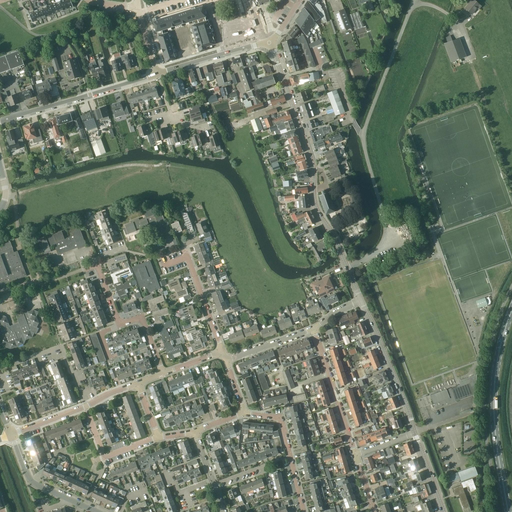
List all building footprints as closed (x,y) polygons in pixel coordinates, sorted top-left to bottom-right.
[(64,10),(69,9),(65,0),(63,0),(61,1),(64,10)] [(65,0),(69,9),(73,7),(70,0),(65,0)] [(313,6),(316,10),(318,13),(321,18),(323,23),(327,22),(324,11),(319,4),(318,4),(320,2),(318,0),(317,0),(308,0),(314,5),(313,6)] [(479,9),(481,6),(474,0),(471,0),(469,3),(470,3),(465,8),(472,14),(477,8),(479,9)] [(317,21),(321,18),(318,13),(318,14),(315,11),(316,10),(313,6),(312,5),(311,5),(308,1),(305,6),(317,21)] [(51,15),(47,6),(47,5),(42,6),(46,17),(51,15)] [(203,52),(218,47),(204,5),(155,20),(167,63),(177,59),(170,35),(196,28),(203,52)] [(37,8),(38,10),(42,19),(46,17),(42,6),(37,8)] [(301,12),(313,28),(316,24),(314,22),(315,21),(304,7),(301,12)] [(33,23),(37,21),(34,11),(33,9),(28,11),(33,23)] [(341,32),(351,28),(344,9),(334,13),(341,32)] [(38,10),(34,11),(37,21),(42,19),(38,10)] [(307,38),(313,28),(301,12),(298,16),(295,21),(296,23),(305,35),(306,36),(307,38)] [(349,15),(355,30),(364,27),(358,12),(349,15)] [(295,25),(287,34),(288,35),(293,39),(297,38),(298,38),(297,34),(298,33),(299,33),(300,31),(299,31),(300,30),(295,25)] [(304,36),(298,38),(297,38),(299,44),(302,43),(304,44),(304,43),(307,42),(307,41),(304,36)] [(309,43),(310,47),(321,43),(319,39),(309,43)] [(451,62),(463,58),(456,39),(444,44),(451,62)] [(291,40),(285,42),(282,43),(283,46),(281,47),(282,49),(292,46),(291,40)] [(285,51),(286,55),(294,52),(296,52),(295,49),(294,50),(292,46),(282,49),(283,52),(285,51)] [(0,57),(0,73),(24,65),(19,51),(0,57)] [(286,61),(296,58),(294,52),(286,55),(287,58),(285,59),(286,61)] [(121,56),(123,64),(126,63),(128,69),(134,67),(131,56),(128,57),(127,54),(121,56)] [(241,69),(247,67),(244,60),(243,56),(242,55),(232,58),(234,64),(239,63),(241,69)] [(244,60),(251,80),(256,79),(254,73),(252,67),(250,67),(260,63),(257,55),(247,58),(247,59),(244,60)] [(120,65),(123,64),(121,56),(115,58),(115,61),(112,62),(115,72),(122,71),(120,65)] [(55,72),(60,70),(56,57),(51,59),(55,72)] [(289,67),(298,64),(296,58),(286,61),(287,64),(288,63),(289,67)] [(70,80),(74,79),(80,77),(75,59),(65,62),(70,80)] [(97,68),(100,77),(105,75),(103,67),(104,67),(103,62),(102,63),(101,60),(98,61),(100,67),(97,68)] [(100,77),(97,68),(95,63),(94,62),(90,63),(90,66),(89,66),(91,70),(92,70),(94,79),(100,77)] [(225,72),(223,62),(213,65),(219,87),(227,85),(231,84),(231,81),(224,83),(222,73),(225,72)] [(298,64),(289,67),(291,70),(289,71),(289,74),(300,70),(298,64)] [(214,79),(210,65),(203,67),(206,77),(208,76),(209,81),(214,79)] [(200,80),(205,79),(202,68),(197,69),(200,80)] [(254,88),(251,80),(247,68),(239,71),(247,91),(254,88)] [(197,85),(198,83),(193,69),(187,71),(191,83),(192,85),(194,86),(195,86),(196,86),(197,85)] [(310,82),(318,79),(319,79),(318,72),(290,77),(293,85),(300,83),(299,80),(309,79),(310,82)] [(251,80),(254,88),(255,91),(276,84),(273,75),(259,80),(259,78),(256,79),(251,80)] [(44,81),(47,92),(52,91),(51,85),(57,83),(55,77),(49,79),(49,81),(45,82),(45,81),(44,81)] [(185,89),(181,77),(171,80),(177,98),(187,95),(194,92),(193,87),(185,89)] [(39,95),(47,92),(44,81),(43,82),(43,83),(40,84),(40,86),(36,87),(39,95)] [(24,101),(33,97),(32,93),(34,92),(32,85),(26,88),(27,90),(21,92),(24,101)] [(150,88),(153,98),(156,97),(157,99),(159,98),(156,87),(150,88)] [(220,89),(222,96),(222,97),(227,96),(228,95),(226,87),(220,89)] [(149,99),(153,98),(150,88),(145,90),(148,101),(150,101),(149,99)] [(139,92),(143,103),(143,105),(145,104),(145,102),(148,101),(145,90),(139,92)] [(336,116),(345,112),(337,90),(327,93),(328,95),(329,98),(333,109),(334,112),(336,116)] [(296,94),(298,99),(307,96),(306,93),(307,93),(307,91),(296,94)] [(6,92),(3,93),(6,101),(9,100),(11,106),(19,103),(16,94),(8,97),(6,92)] [(134,93),(137,103),(140,102),(140,104),(143,103),(139,92),(134,93)] [(134,104),(137,103),(134,93),(128,95),(132,108),(135,108),(134,104)] [(216,95),(207,98),(209,104),(211,104),(218,101),(216,95)] [(307,96),(298,99),(299,104),(309,100),(308,98),(309,97),(308,95),(307,96)] [(272,106),(286,101),(284,96),(268,101),(268,104),(271,103),(272,106)] [(243,101),(246,108),(252,106),(251,101),(248,102),(247,99),(243,101)] [(122,108),(121,102),(111,105),(114,115),(122,112),(123,116),(129,114),(127,107),(122,108)] [(302,113),(311,109),(310,105),(311,105),(310,102),(300,106),(302,113)] [(248,114),(255,111),(264,108),(262,103),(259,104),(255,105),(253,106),(252,106),(246,108),(248,114)] [(201,114),(201,113),(199,108),(201,108),(200,104),(194,107),(195,110),(190,111),(190,113),(189,114),(190,117),(201,114)] [(109,119),(105,107),(94,111),(97,120),(100,119),(101,122),(109,119)] [(313,109),(311,109),(302,113),(305,120),(314,117),(312,112),(314,111),(313,109)] [(273,120),(272,120),(274,125),(275,125),(292,119),(289,110),(277,114),(278,118),(273,119),(273,120)] [(336,117),(336,116),(334,112),(322,117),(324,120),(325,123),(334,120),(334,118),(336,117)] [(57,122),(60,129),(61,131),(64,130),(62,124),(66,123),(67,125),(69,127),(73,125),(73,123),(70,113),(56,117),(58,122),(57,122)] [(91,119),(91,117),(89,113),(81,116),(83,123),(84,122),(87,131),(97,127),(94,118),(91,119)] [(201,114),(190,117),(191,120),(193,120),(193,122),(198,121),(199,124),(206,122),(205,118),(204,119),(202,113),(201,113),(201,114)] [(270,117),(268,118),(268,115),(267,115),(261,117),(259,118),(260,121),(263,129),(273,126),(270,117)] [(55,117),(49,119),(51,125),(50,125),(50,127),(50,128),(51,129),(52,129),(52,130),(51,132),(52,134),(54,135),(55,139),(56,139),(57,141),(61,139),(61,138),(61,137),(64,144),(68,143),(65,133),(61,134),(59,129),(60,129),(57,122),(55,117)] [(77,131),(83,129),(79,118),(73,120),(77,131)] [(255,132),(263,129),(260,121),(259,118),(251,121),(255,132)] [(308,130),(317,127),(314,119),(306,122),(308,130)] [(278,135),(281,134),(295,129),(292,120),(269,128),(271,132),(275,131),(276,134),(278,134),(278,135)] [(28,126),(24,127),(26,134),(25,134),(26,138),(27,138),(28,140),(33,138),(34,143),(43,141),(39,127),(34,129),(33,125),(32,125),(32,124),(28,126)] [(147,135),(149,139),(151,146),(154,145),(152,138),(149,129),(146,130),(145,126),(143,126),(142,125),(139,126),(139,127),(138,128),(141,137),(147,135)] [(332,131),(330,127),(323,129),(323,128),(316,131),(316,129),(309,131),(313,142),(321,139),(321,138),(323,138),(322,136),(325,135),(325,134),(332,131)] [(170,139),(170,138),(169,133),(166,134),(164,129),(162,130),(162,129),(158,130),(162,140),(167,139),(169,145),(172,145),(170,139)] [(13,130),(7,132),(9,141),(9,142),(9,144),(8,145),(9,152),(20,149),(19,145),(24,144),(23,139),(17,140),(18,142),(15,143),(14,140),(16,139),(13,130)] [(156,142),(162,140),(158,130),(155,131),(155,132),(153,133),(155,137),(152,138),(154,145),(157,144),(156,142)] [(180,130),(177,131),(180,142),(181,145),(187,143),(186,141),(189,140),(191,149),(195,148),(194,147),(198,146),(198,147),(199,147),(200,147),(196,135),(193,136),(194,137),(191,138),(192,140),(189,141),(187,133),(184,133),(183,131),(181,131),(180,130)] [(286,139),(298,135),(296,130),(279,136),(279,138),(285,136),(286,139)] [(170,139),(172,145),(175,144),(180,142),(177,131),(174,132),(174,133),(172,134),(173,138),(170,138),(170,139)] [(208,143),(207,138),(204,139),(202,134),(200,135),(200,133),(196,135),(200,147),(201,147),(202,146),(202,145),(205,144),(206,146),(209,145),(208,143)] [(209,145),(211,153),(213,152),(213,151),(214,152),(221,150),(220,146),(218,146),(217,143),(219,142),(218,138),(216,139),(215,134),(211,135),(212,136),(209,137),(211,142),(208,143),(209,145)] [(340,134),(328,138),(330,144),(336,141),(337,143),(342,141),(342,140),(342,139),(340,134)] [(290,145),(300,142),(298,136),(288,139),(290,145)] [(96,157),(106,153),(101,139),(91,142),(96,157)] [(315,150),(326,146),(324,140),(313,144),(315,150)] [(291,148),(290,148),(290,150),(292,150),(301,146),(300,142),(290,145),(291,148)] [(290,150),(291,156),(294,155),(294,156),(303,152),(301,146),(292,150),(290,150)] [(326,157),(335,154),(333,149),(324,152),(326,157)] [(297,163),(306,160),(304,154),(293,158),(294,161),(295,164),(297,163)] [(328,162),(337,159),(335,154),(326,157),(328,162)] [(330,168),(339,164),(337,159),(328,162),(330,168)] [(306,160),(297,163),(300,171),(309,168),(306,160)] [(278,162),(271,165),(273,171),(280,169),(278,162)] [(330,173),(339,170),(338,165),(339,164),(330,168),(328,168),(330,173)] [(290,174),(290,177),(297,176),(298,180),(308,178),(307,170),(296,173),(290,174)] [(339,170),(330,173),(332,179),(341,175),(339,170)] [(325,193),(324,190),(321,191),(322,194),(319,195),(326,215),(335,211),(329,192),(325,193)] [(298,201),(296,201),(297,209),(299,209),(301,208),(310,207),(309,197),(309,196),(299,197),(299,200),(298,200),(298,201)] [(126,228),(124,229),(126,235),(128,234),(136,231),(136,229),(142,227),(143,231),(150,228),(153,236),(164,231),(163,228),(165,227),(165,226),(169,225),(168,221),(165,222),(162,214),(155,216),(152,208),(143,211),(146,218),(139,220),(139,218),(131,221),(131,223),(125,225),(126,228)] [(186,213),(181,212),(186,224),(186,225),(189,234),(194,232),(196,231),(188,209),(186,209),(187,212),(187,213),(186,213)] [(305,217),(313,214),(311,210),(303,214),(303,212),(296,216),(298,220),(305,217)] [(99,219),(108,216),(106,211),(94,215),(96,220),(99,219)] [(305,217),(298,220),(299,223),(305,220),(306,222),(315,218),(313,214),(305,217)] [(99,219),(101,224),(110,221),(108,216),(99,219)] [(317,222),(315,219),(315,218),(306,222),(304,224),(302,224),(305,230),(308,228),(307,226),(317,222)] [(103,229),(112,226),(110,221),(101,224),(103,229)] [(206,239),(211,237),(209,231),(208,232),(204,221),(196,224),(201,235),(204,234),(206,239)] [(175,234),(182,231),(179,222),(172,224),(175,234)] [(103,230),(100,231),(102,236),(105,234),(114,231),(112,226),(103,229),(103,230)] [(309,238),(319,233),(317,230),(318,229),(317,228),(316,228),(316,227),(309,231),(310,234),(307,236),(309,238)] [(87,246),(80,228),(72,231),(73,235),(64,238),(62,231),(53,234),(52,231),(44,234),(45,237),(38,240),(43,254),(51,251),(50,247),(55,245),(58,255),(78,248),(78,249),(87,246)] [(107,239),(116,236),(114,231),(105,234),(107,239)] [(312,236),(309,238),(310,240),(313,239),(315,242),(322,238),(321,237),(320,235),(319,233),(312,236)] [(109,245),(118,241),(116,236),(107,239),(109,245)] [(14,252),(13,248),(11,241),(0,245),(1,247),(0,247),(0,285),(27,276),(23,264),(18,251),(14,252)] [(312,246),(311,247),(311,248),(312,248),(317,256),(316,257),(318,261),(322,258),(319,252),(322,251),(322,252),(325,250),(324,249),(327,248),(323,241),(313,247),(312,246)] [(199,255),(207,252),(203,243),(194,246),(196,250),(197,250),(199,255)] [(205,263),(206,266),(221,260),(220,257),(210,261),(207,252),(199,255),(200,260),(199,260),(201,264),(205,263)] [(116,264),(119,262),(127,259),(125,253),(106,261),(110,270),(111,273),(120,270),(119,267),(117,267),(116,264)] [(221,260),(206,266),(205,266),(206,269),(204,270),(205,274),(206,273),(208,278),(216,275),(213,267),(222,264),(221,260)] [(150,261),(133,267),(141,288),(145,287),(145,289),(148,288),(150,292),(160,288),(158,281),(155,275),(151,264),(150,261)] [(115,284),(116,286),(123,284),(122,281),(121,281),(119,278),(132,273),(130,267),(110,274),(111,275),(115,284)] [(227,276),(226,272),(217,275),(216,275),(208,278),(210,283),(209,284),(210,288),(220,284),(218,279),(226,276),(227,276)] [(323,279),(321,280),(327,294),(335,290),(331,283),(334,282),(330,274),(322,278),(323,279)] [(85,289),(95,286),(95,284),(94,285),(92,281),(89,283),(87,279),(80,281),(82,285),(84,285),(85,289)] [(180,287),(187,284),(186,281),(180,283),(179,279),(168,283),(171,290),(175,289),(176,292),(182,290),(180,287)] [(318,280),(310,283),(314,291),(317,290),(319,294),(320,297),(324,296),(327,294),(321,280),(319,281),(318,280)] [(127,293),(125,294),(124,290),(133,287),(131,281),(123,284),(116,286),(115,287),(115,288),(116,287),(119,296),(120,296),(121,299),(128,297),(127,293)] [(182,290),(176,292),(178,299),(184,297),(185,300),(191,298),(190,293),(188,293),(186,288),(188,287),(187,284),(180,287),(182,290)] [(87,294),(96,291),(95,288),(96,287),(95,286),(85,289),(87,294)] [(216,302),(224,299),(221,290),(212,294),(213,298),(214,297),(216,302)] [(50,297),(51,302),(60,299),(62,298),(61,293),(50,297)] [(324,296),(320,297),(325,307),(338,300),(338,299),(338,298),(338,297),(337,297),(335,294),(325,298),(324,296)] [(90,303),(99,300),(98,297),(99,297),(99,295),(89,299),(90,303)] [(163,295),(147,301),(148,302),(148,301),(152,310),(153,313),(160,310),(159,307),(158,308),(157,304),(165,301),(163,295)] [(485,297),(475,301),(478,308),(488,305),(485,297)] [(53,307),(63,303),(62,301),(61,302),(60,299),(51,302),(53,307)] [(224,299),(216,302),(218,307),(217,308),(218,312),(227,309),(224,299)] [(310,301),(315,313),(323,310),(321,305),(319,306),(318,303),(314,304),(312,300),(310,301)] [(309,315),(315,313),(310,301),(308,302),(310,306),(306,307),(309,315)] [(125,313),(137,309),(134,302),(122,306),(125,313)] [(55,312),(64,309),(63,306),(64,306),(63,303),(53,307),(55,312)] [(94,313),(103,309),(102,306),(102,304),(92,308),(93,311),(94,313)] [(185,308),(184,305),(178,307),(179,310),(181,314),(184,313),(185,316),(195,312),(192,305),(185,308)] [(153,313),(152,313),(152,314),(153,314),(156,323),(157,323),(158,325),(165,323),(164,320),(163,320),(161,316),(170,313),(169,312),(170,311),(169,307),(167,307),(167,308),(160,310),(153,313)] [(231,313),(223,316),(225,321),(224,322),(226,326),(235,323),(238,321),(236,316),(237,316),(236,312),(240,310),(242,310),(240,307),(239,307),(232,310),(233,312),(231,313)] [(295,322),(301,320),(297,308),(294,309),(296,313),(292,314),(295,322)] [(297,308),(301,320),(306,318),(304,310),(300,312),(299,308),(297,308)] [(36,334),(39,328),(37,327),(39,323),(37,316),(39,312),(34,310),(28,312),(27,309),(22,311),(23,313),(16,316),(19,323),(10,326),(6,317),(2,314),(0,318),(0,340),(2,345),(11,349),(24,344),(26,340),(32,337),(34,333),(36,334)] [(57,317),(67,314),(66,311),(65,312),(64,309),(55,312),(57,317)] [(350,321),(351,324),(354,323),(353,319),(358,317),(355,311),(349,314),(349,315),(351,321),(350,321)] [(187,323),(184,324),(183,324),(184,329),(192,327),(191,325),(190,322),(198,319),(195,312),(185,316),(187,323)] [(281,320),(278,322),(281,329),(287,327),(282,314),(281,312),(279,313),(281,320)] [(95,317),(97,322),(106,318),(105,315),(106,315),(105,313),(95,317)] [(284,313),(282,314),(287,327),(292,325),(289,317),(286,319),(284,313)] [(67,314),(57,317),(59,322),(68,319),(67,316),(68,316),(67,314)] [(346,326),(351,324),(350,321),(351,321),(349,315),(339,320),(341,326),(345,324),(346,326)] [(97,327),(98,330),(104,328),(103,325),(108,323),(107,320),(108,320),(107,318),(106,318),(97,322),(99,326),(97,327)] [(165,323),(157,326),(161,335),(162,338),(169,335),(168,332),(166,329),(174,326),(172,320),(165,323)] [(351,330),(348,331),(350,334),(352,333),(355,332),(366,327),(363,321),(357,324),(358,327),(351,330)] [(61,327),(62,330),(71,327),(69,322),(57,326),(58,328),(61,327)] [(250,327),(253,334),(259,332),(256,325),(250,327)] [(268,328),(270,335),(277,333),(274,326),(268,328)] [(62,332),(64,335),(64,336),(73,332),(71,327),(62,330),(59,331),(60,333),(62,332)] [(195,327),(185,331),(189,341),(190,341),(193,340),(199,338),(201,341),(207,338),(206,335),(204,336),(201,329),(196,331),(195,327)] [(246,337),(253,334),(250,327),(243,330),(246,337)] [(355,332),(352,333),(354,336),(361,334),(362,336),(368,334),(366,327),(355,332)] [(264,338),(270,335),(268,328),(261,331),(264,338)] [(330,344),(339,341),(342,340),(340,334),(337,335),(335,328),(327,330),(330,339),(328,339),(330,344)] [(134,329),(132,330),(133,331),(136,340),(141,338),(137,329),(134,330),(134,329)] [(75,337),(74,335),(76,334),(75,331),(73,332),(64,336),(64,335),(61,336),(62,338),(64,337),(66,341),(75,337)] [(132,341),(136,340),(133,331),(130,332),(129,331),(128,331),(132,341)] [(235,333),(238,340),(244,337),(242,331),(235,333)] [(166,347),(167,350),(174,348),(173,345),(172,345),(170,341),(179,338),(178,337),(180,336),(178,332),(177,332),(169,335),(162,338),(161,338),(161,339),(162,339),(165,348),(166,347)] [(231,343),(238,340),(235,333),(228,336),(231,343)] [(122,345),(127,343),(124,334),(121,335),(120,334),(119,335),(122,345)] [(115,340),(112,342),(114,348),(117,346),(122,345),(119,335),(117,335),(117,336),(114,338),(115,340)] [(373,344),(370,337),(363,340),(362,339),(357,341),(359,347),(360,347),(361,348),(362,347),(362,348),(365,347),(373,344)] [(76,341),(68,344),(69,345),(71,349),(78,346),(77,343),(80,342),(82,341),(81,338),(76,340),(76,341)] [(192,347),(189,348),(190,353),(204,348),(202,343),(208,341),(207,338),(201,341),(199,338),(193,340),(190,341),(192,347)] [(303,340),(307,350),(312,348),(308,338),(303,340)] [(298,342),(302,352),(307,350),(303,340),(298,342)] [(302,353),(301,352),(302,352),(298,342),(293,344),(296,354),(299,352),(300,354),(302,353)] [(291,355),(296,354),(293,344),(288,346),(291,355)] [(174,348),(167,350),(166,351),(170,360),(174,358),(172,355),(180,352),(180,353),(184,352),(181,345),(174,348)] [(286,357),(291,355),(288,346),(283,348),(286,357)] [(283,348),(277,350),(281,359),(280,359),(281,360),(283,360),(283,359),(286,357),(283,348)] [(332,356),(338,354),(337,348),(330,350),(332,356)] [(370,358),(376,355),(374,349),(367,352),(370,358)] [(74,359),(82,356),(81,353),(83,352),(83,350),(72,354),(73,355),(74,359)] [(267,353),(270,360),(276,358),(273,351),(267,353)] [(264,363),(270,360),(267,353),(262,356),(264,363)] [(333,362),(340,360),(338,354),(332,356),(333,362)] [(372,364),(378,361),(376,355),(370,358),(372,364)] [(76,364),(90,359),(89,357),(83,359),(82,356),(74,359),(76,363),(76,364)] [(259,365),(264,363),(262,356),(256,358),(259,365)] [(145,357),(143,358),(143,361),(144,360),(147,369),(147,370),(149,370),(149,369),(152,368),(151,365),(153,364),(151,361),(150,362),(149,359),(146,360),(145,357)] [(90,359),(76,364),(76,365),(77,365),(78,369),(86,367),(86,368),(89,366),(88,362),(93,360),(92,358),(90,359)] [(250,360),(253,367),(259,365),(256,358),(250,360)] [(307,366),(317,363),(315,358),(305,361),(307,366)] [(35,374),(40,372),(35,359),(32,359),(34,364),(32,365),(35,374)] [(49,365),(48,366),(50,370),(51,371),(53,370),(61,367),(59,361),(58,362),(58,360),(53,362),(51,363),(52,364),(49,365)] [(247,369),(253,367),(250,360),(244,362),(247,369)] [(335,368),(342,366),(340,360),(333,362),(335,368)] [(35,374),(32,365),(29,367),(27,361),(25,362),(30,376),(35,374)] [(136,361),(133,362),(134,364),(135,364),(138,373),(141,372),(141,373),(143,372),(139,362),(136,363),(136,361)] [(378,361),(372,364),(374,369),(381,367),(378,361)] [(25,378),(30,376),(25,362),(22,363),(24,368),(21,369),(25,378)] [(241,372),(243,371),(245,374),(242,376),(243,379),(249,376),(250,376),(248,373),(247,370),(247,369),(244,362),(238,365),(241,372)] [(309,372),(319,369),(317,363),(307,366),(309,372)] [(25,378),(21,369),(18,370),(16,365),(14,366),(20,380),(25,378)] [(20,380),(14,366),(12,367),(14,372),(11,373),(15,385),(21,383),(20,380)] [(132,376),(134,375),(130,366),(125,367),(129,376),(132,375),(132,376)] [(61,367),(53,370),(55,375),(63,372),(61,367)] [(123,380),(124,379),(121,369),(116,371),(119,380),(122,378),(123,380)] [(211,379),(218,377),(216,371),(214,372),(213,369),(208,371),(209,374),(211,379)] [(309,372),(306,373),(308,379),(311,378),(311,377),(320,374),(319,369),(309,372)] [(376,380),(387,375),(385,370),(378,373),(379,375),(374,377),(376,380)] [(97,378),(100,387),(106,386),(104,383),(107,382),(104,373),(103,371),(100,372),(99,374),(99,375),(100,377),(97,378)] [(65,377),(63,372),(55,375),(57,380),(58,379),(65,377)] [(339,380),(346,378),(344,372),(337,374),(339,380)] [(192,373),(186,375),(189,383),(190,387),(198,384),(196,378),(194,379),(192,373)] [(447,389),(430,395),(434,404),(436,410),(457,402),(456,401),(476,394),(477,374),(459,381),(460,385),(447,390),(447,389)] [(183,385),(189,383),(186,375),(180,377),(183,385)] [(387,375),(376,380),(372,382),(373,384),(377,383),(382,381),(383,384),(389,381),(387,375)] [(58,379),(60,384),(69,381),(67,376),(65,377),(58,379)] [(180,377),(175,379),(178,389),(184,387),(183,385),(180,377)] [(211,379),(213,385),(220,382),(218,377),(211,379)] [(346,378),(339,380),(341,385),(348,383),(347,380),(349,379),(349,377),(346,378)] [(100,387),(97,378),(92,380),(91,378),(88,379),(91,388),(94,386),(95,389),(100,387)] [(175,379),(169,382),(171,388),(170,389),(171,392),(178,389),(175,379)] [(317,385),(313,386),(314,389),(325,386),(323,380),(316,382),(317,385)] [(62,389),(71,386),(69,381),(60,384),(62,389)] [(217,390),(224,387),(222,382),(220,382),(213,385),(212,386),(213,389),(210,390),(211,392),(217,390)] [(244,386),(246,391),(253,389),(251,383),(244,386)] [(382,393),(392,389),(390,383),(384,386),(380,387),(382,393)] [(152,393),(160,390),(157,385),(150,388),(152,393)] [(64,394),(73,391),(71,386),(62,389),(64,394)] [(317,395),(320,394),(327,392),(325,386),(312,390),(313,393),(316,392),(317,395)] [(215,394),(212,396),(213,398),(216,397),(219,396),(227,393),(224,387),(217,390),(218,393),(215,394)] [(347,397),(353,394),(351,388),(345,390),(347,397)] [(248,397),(255,394),(253,389),(246,391),(248,397)] [(385,399),(388,397),(395,394),(392,389),(382,393),(383,394),(382,395),(383,397),(384,398),(385,399)] [(153,397),(154,399),(162,396),(160,390),(152,393),(153,397)] [(63,400),(66,399),(74,396),(73,391),(64,394),(61,395),(63,400)] [(227,393),(219,396),(221,402),(229,399),(228,397),(229,396),(228,393),(227,393)] [(255,394),(248,397),(251,403),(257,401),(255,394)] [(349,402),(355,400),(353,394),(347,397),(349,402)] [(124,404),(133,401),(130,395),(122,398),(124,404)] [(11,405),(20,402),(18,396),(8,400),(11,405)] [(74,396),(66,399),(63,400),(65,406),(76,401),(74,396)] [(156,405),(164,402),(164,401),(162,396),(154,399),(156,405)] [(46,399),(50,409),(54,408),(55,408),(51,397),(46,399)] [(41,401),(45,411),(46,411),(50,409),(46,399),(41,401)] [(229,399),(221,402),(223,407),(231,405),(229,399)] [(195,400),(193,401),(195,406),(196,408),(199,416),(205,414),(202,406),(201,404),(197,405),(195,400)] [(350,409),(357,406),(355,400),(349,402),(350,409)] [(127,411),(135,408),(133,401),(124,404),(127,411)] [(159,410),(166,407),(168,407),(165,401),(164,401),(164,402),(156,405),(159,410)] [(12,410),(21,407),(20,402),(11,405),(12,410)] [(388,405),(384,407),(385,408),(386,408),(388,411),(392,409),(400,406),(398,402),(390,404),(388,405)] [(21,407),(12,410),(14,415),(23,412),(25,411),(24,409),(22,410),(21,407)] [(129,418),(138,415),(135,408),(127,411),(129,418)] [(191,410),(193,418),(199,416),(196,408),(191,410)] [(28,416),(26,411),(26,410),(23,412),(14,415),(16,420),(21,419),(22,421),(27,419),(26,416),(28,416)] [(188,420),(193,418),(191,410),(185,412),(188,420)] [(373,411),(370,412),(372,419),(378,417),(376,413),(374,414),(373,411)] [(182,422),(188,420),(185,412),(179,414),(182,422)] [(109,415),(99,419),(99,420),(101,424),(109,421),(107,418),(113,416),(112,414),(109,415)] [(176,424),(182,422),(179,414),(174,417),(176,424)] [(329,422),(336,420),(334,414),(327,416),(329,422)] [(132,425),(140,421),(138,415),(129,418),(132,425)] [(398,420),(396,416),(391,418),(393,425),(394,424),(396,428),(403,426),(400,419),(398,420)] [(168,420),(165,421),(166,426),(170,425),(171,426),(176,424),(174,417),(168,419),(168,420)] [(109,421),(101,424),(102,428),(102,429),(113,425),(115,425),(115,422),(112,423),(111,420),(109,421)] [(336,420),(329,422),(331,428),(338,426),(336,420)] [(77,432),(79,431),(75,421),(74,421),(75,422),(71,423),(74,431),(76,430),(77,432)] [(134,432),(143,428),(140,421),(132,425),(134,432)] [(66,424),(65,425),(69,435),(71,438),(76,436),(74,431),(71,423),(67,425),(66,424)] [(67,436),(69,435),(65,425),(64,425),(60,427),(63,434),(66,433),(67,436)] [(114,427),(113,425),(102,429),(103,430),(105,434),(113,431),(111,428),(114,427)] [(227,428),(230,435),(236,433),(237,435),(240,434),(237,427),(234,429),(233,426),(227,428)] [(57,440),(59,439),(55,428),(54,429),(51,431),(53,438),(56,437),(57,440)] [(143,428),(134,432),(137,439),(146,435),(143,428)] [(219,434),(222,441),(225,439),(224,437),(230,435),(227,428),(221,430),(222,433),(219,434)] [(388,435),(385,428),(382,429),(382,428),(379,429),(382,437),(388,435)] [(377,439),(382,437),(379,429),(377,430),(377,431),(374,432),(377,439)] [(50,439),(53,438),(51,431),(46,432),(45,432),(49,443),(51,442),(50,439)] [(106,438),(106,439),(117,435),(116,433),(115,431),(113,431),(105,434),(106,438)] [(371,441),(377,439),(374,432),(369,434),(371,441)] [(222,447),(219,441),(217,442),(213,433),(207,436),(210,443),(213,442),(215,446),(217,445),(219,449),(222,447)] [(363,436),(366,443),(371,441),(369,434),(368,433),(366,433),(367,434),(363,436)] [(117,435),(106,439),(107,441),(109,445),(116,442),(119,441),(118,437),(117,435)] [(360,445),(366,443),(363,436),(357,438),(360,445)] [(343,443),(341,437),(331,440),(331,442),(335,441),(336,445),(343,443)] [(28,446),(36,443),(34,438),(26,441),(28,446)] [(307,448),(305,440),(305,439),(298,441),(299,447),(300,447),(301,450),(307,448)] [(182,449),(190,446),(188,440),(180,443),(182,449)] [(30,451),(39,448),(38,446),(37,446),(36,443),(28,446),(30,451)] [(184,455),(192,452),(190,446),(182,449),(184,455)] [(169,447),(163,449),(166,457),(169,456),(169,457),(170,458),(175,456),(174,453),(172,448),(169,449),(169,447)] [(264,449),(267,458),(273,455),(270,449),(271,449),(270,447),(267,448),(266,447),(264,448),(264,449)] [(270,449),(273,455),(279,453),(276,447),(271,449),(270,449)] [(32,456),(40,453),(41,453),(39,448),(30,451),(32,456)] [(336,450),(337,453),(334,454),(332,455),(332,457),(344,454),(343,448),(336,450)] [(160,459),(166,457),(163,449),(158,452),(160,459)] [(261,460),(267,458),(264,449),(258,451),(261,460)] [(213,458),(220,456),(218,450),(211,453),(213,458)] [(253,453),(253,456),(256,462),(261,460),(258,451),(253,453)] [(302,456),(301,457),(303,462),(310,461),(310,460),(312,459),(311,454),(310,451),(308,451),(302,453),(302,456)] [(162,464),(160,459),(158,452),(152,454),(155,461),(158,460),(159,465),(162,471),(165,470),(163,466),(163,467),(162,464)] [(184,463),(187,462),(187,460),(194,457),(192,452),(184,455),(185,458),(183,459),(184,463)] [(364,458),(367,464),(374,461),(373,458),(374,458),(374,459),(381,456),(379,452),(370,455),(371,456),(364,458)] [(34,461),(42,458),(40,453),(32,456),(34,461)] [(253,456),(253,453),(247,455),(248,458),(250,464),(256,462),(253,456)] [(155,461),(152,454),(146,456),(150,466),(156,464),(155,461)] [(344,454),(332,457),(333,460),(336,460),(339,459),(339,462),(346,460),(344,454)] [(141,458),(138,459),(142,470),(150,467),(150,466),(146,456),(141,458)] [(394,456),(387,458),(389,464),(396,462),(394,456)] [(42,458),(34,461),(35,466),(38,466),(39,468),(43,467),(44,466),(43,463),(44,463),(42,458)] [(304,468),(311,466),(311,465),(311,463),(314,462),(314,459),(312,459),(310,460),(310,461),(303,462),(304,468)] [(239,468),(245,466),(242,460),(236,462),(239,468)] [(340,465),(334,467),(334,470),(336,470),(339,469),(341,468),(348,466),(346,460),(339,462),(340,465)] [(130,463),(133,472),(139,470),(136,461),(130,463)] [(217,470),(225,467),(222,461),(215,464),(217,470)] [(374,461),(367,464),(369,469),(371,469),(372,472),(380,469),(382,468),(381,464),(377,466),(376,462),(374,461)] [(128,473),(133,472),(130,463),(125,465),(128,473)] [(52,466),(48,477),(53,479),(56,471),(57,469),(54,467),(55,465),(53,464),(52,466)] [(48,477),(52,466),(50,465),(49,468),(46,467),(43,474),(48,477)] [(123,475),(128,473),(125,465),(120,467),(123,475)] [(304,468),(306,474),(313,472),(313,471),(316,470),(316,468),(315,465),(311,465),(311,466),(304,468)] [(459,472),(458,472),(460,478),(461,480),(461,481),(477,475),(478,475),(477,474),(474,466),(472,467),(471,468),(467,469),(460,472),(459,472)] [(118,477),(123,475),(120,467),(115,469),(118,477)] [(225,467),(217,470),(219,475),(227,472),(225,467)] [(193,470),(196,477),(202,475),(199,468),(193,470)] [(58,481),(62,471),(58,469),(56,471),(53,479),(58,481)] [(119,479),(118,477),(115,469),(110,471),(111,474),(108,475),(111,482),(119,479)] [(190,480),(196,477),(193,470),(188,472),(190,480)] [(314,478),(313,475),(317,474),(318,474),(318,471),(317,471),(316,470),(313,471),(313,472),(306,474),(307,479),(314,478)] [(63,483),(66,476),(67,473),(62,471),(58,481),(63,483)] [(416,474),(417,477),(419,481),(422,480),(426,479),(424,471),(419,473),(416,474)] [(185,482),(190,480),(188,472),(182,474),(185,482)] [(270,481),(275,480),(282,478),(281,472),(274,474),(274,477),(266,479),(267,482),(270,481)] [(373,482),(378,480),(378,482),(382,480),(381,475),(380,472),(376,473),(370,475),(373,482)] [(447,476),(447,477),(449,482),(460,478),(458,472),(447,476)] [(66,476),(63,483),(67,485),(72,475),(72,474),(70,473),(69,477),(66,476)] [(72,475),(67,485),(72,488),(76,480),(73,479),(74,476),(75,474),(73,473),(72,474),(72,475)] [(179,484),(185,482),(182,474),(176,476),(179,484)] [(76,480),(72,488),(77,490),(82,480),(81,480),(83,477),(80,476),(79,479),(80,479),(79,481),(76,480)] [(346,476),(337,479),(338,481),(337,481),(339,486),(342,485),(343,485),(350,483),(348,477),(346,478),(346,476)] [(82,480),(77,490),(82,492),(86,485),(83,483),(85,478),(83,477),(81,480),(82,480)] [(393,477),(386,479),(387,484),(391,483),(391,486),(395,485),(393,477)] [(462,485),(453,488),(456,495),(458,494),(465,511),(471,510),(470,507),(469,503),(464,491),(463,488),(469,486),(471,492),(476,489),(472,478),(462,482),(461,483),(462,485)] [(256,481),(259,488),(264,485),(262,479),(256,481)] [(314,483),(310,484),(311,490),(319,488),(319,489),(323,488),(322,487),(322,486),(322,485),(319,485),(318,486),(317,483),(321,482),(321,479),(314,481),(314,483)] [(253,490),(259,488),(256,481),(250,483),(253,490)] [(86,485),(82,492),(87,494),(92,484),(87,482),(86,485)] [(163,496),(171,494),(169,488),(166,489),(164,483),(158,485),(162,497),(163,496)] [(245,485),(247,492),(253,490),(250,483),(245,485)] [(342,485),(339,486),(339,488),(342,487),(341,486),(343,485),(344,490),(345,491),(352,488),(350,483),(343,485),(342,485)] [(428,483),(412,488),(414,494),(417,493),(423,491),(430,488),(428,483)] [(102,486),(97,498),(102,501),(105,493),(102,492),(103,489),(105,485),(103,484),(102,486)] [(95,489),(92,496),(97,498),(102,486),(100,485),(99,487),(99,488),(95,486),(94,489),(95,489)] [(383,486),(375,488),(379,499),(390,494),(388,487),(384,488),(383,486)] [(105,493),(102,501),(106,503),(111,493),(113,489),(111,488),(109,492),(108,494),(105,493)] [(342,497),(343,497),(346,496),(347,496),(354,494),(352,488),(345,491),(344,490),(340,491),(342,497)] [(417,493),(417,495),(424,492),(424,493),(422,494),(424,497),(425,497),(432,494),(430,488),(423,491),(417,493)] [(235,489),(228,491),(231,499),(238,496),(240,496),(239,492),(237,493),(235,489)] [(111,505),(116,495),(111,493),(106,503),(111,505)] [(162,497),(162,498),(163,500),(164,500),(165,502),(173,499),(171,494),(163,496),(162,497)] [(343,499),(345,498),(346,499),(347,499),(348,501),(349,502),(356,499),(354,494),(347,496),(346,496),(343,497),(343,499)] [(116,495),(111,505),(116,507),(118,505),(120,506),(124,499),(116,495)] [(167,508),(175,505),(173,499),(165,502),(167,508)] [(345,505),(347,508),(346,509),(347,511),(355,509),(354,506),(358,505),(356,499),(349,502),(348,501),(344,502),(345,505)] [(142,511),(141,508),(147,505),(145,501),(131,506),(133,511),(142,511)] [(422,501),(414,504),(415,506),(420,504),(422,510),(424,509),(431,507),(429,501),(423,503),(422,501)]
